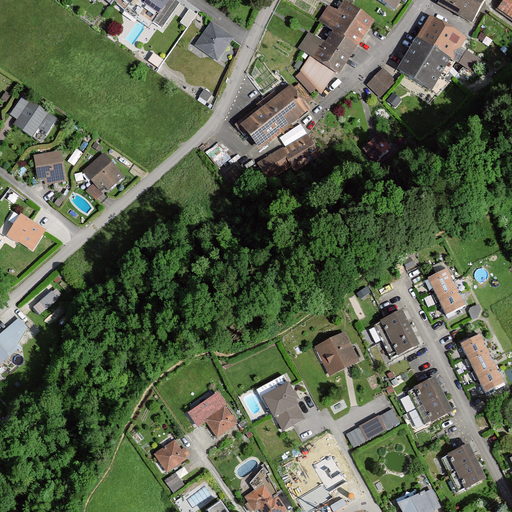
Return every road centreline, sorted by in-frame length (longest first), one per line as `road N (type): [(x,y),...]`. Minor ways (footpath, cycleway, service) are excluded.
road 1 (residential): [(0,309),(203,135),(270,0)]
road 2 (residential): [(401,281),(511,500)]
road 3 (residential): [(423,0),(389,47),(310,118)]
